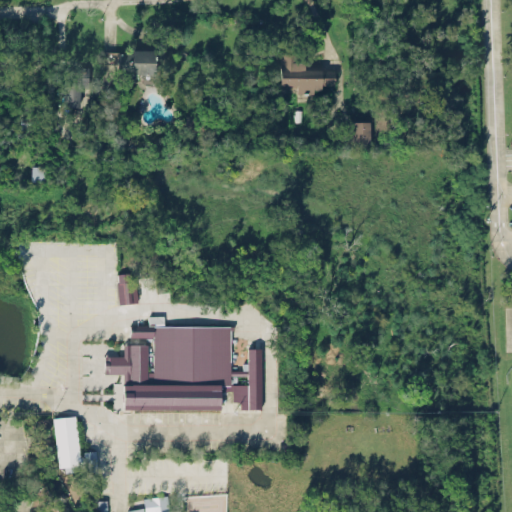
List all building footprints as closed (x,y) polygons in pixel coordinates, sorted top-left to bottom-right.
[(154,50),(105,51),(105,62),(116,62),(116,74),(154,73),(154,50)] [(279,54),(280,91),(295,91),(295,93),(313,93),(313,86),(334,86),(334,69),(304,69),(304,61),(292,61),(292,53),(279,54)] [(80,86),(88,86),(88,67),(73,66),(73,81),(63,81),(62,106),(79,107),(80,86)] [(369,121),(352,121),(351,143),(369,143),(369,121)] [(43,166),(31,166),(30,182),(42,183),(43,166)] [(118,303),(137,302),(135,273),(117,274),(118,303)] [(229,384),(229,325),(163,325),(163,315),(148,315),(148,325),(151,325),(151,384),(229,384)] [(53,417),(58,472),(110,467),(106,426),(95,427),(97,449),(75,451),(72,416),(53,417)] [(179,511),(179,508),(168,510),(167,495),(142,497),(144,507),(127,509),(127,511),(145,511),(155,510),(155,511),(179,511)] [(93,511),(106,511),(106,499),(93,499),(93,511)]
